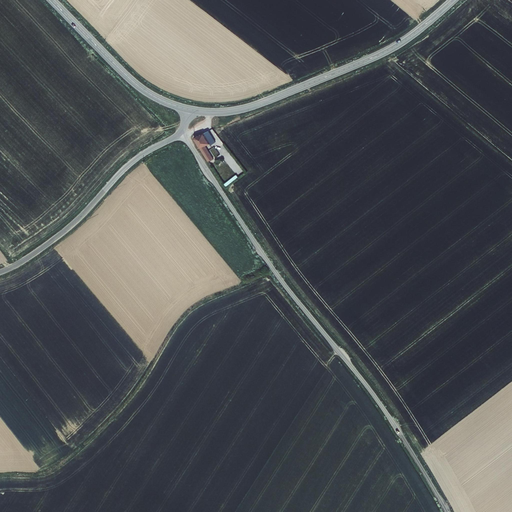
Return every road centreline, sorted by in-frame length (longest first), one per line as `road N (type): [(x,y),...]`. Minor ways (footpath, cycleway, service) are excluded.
road 1 (unclassified): [(445,511),(383,409),(283,284),(181,131)]
road 2 (tertiary): [(453,0),(396,45),(278,96),(242,109),(189,109)]
road 3 (tertiary): [(181,131),(127,165),(63,231),(0,272)]
road 4 (tertiary): [(189,109),(137,85),(51,0)]
